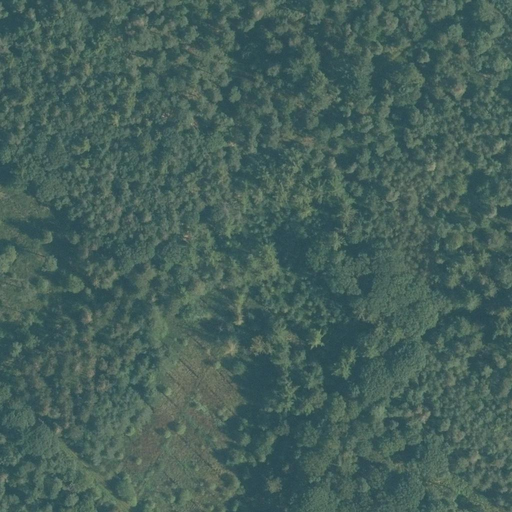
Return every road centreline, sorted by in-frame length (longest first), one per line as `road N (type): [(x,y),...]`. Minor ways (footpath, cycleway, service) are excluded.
road 1 (track): [(283,511),(289,425),(311,389),(401,327),(511,277)]
road 2 (track): [(136,511),(0,377)]
